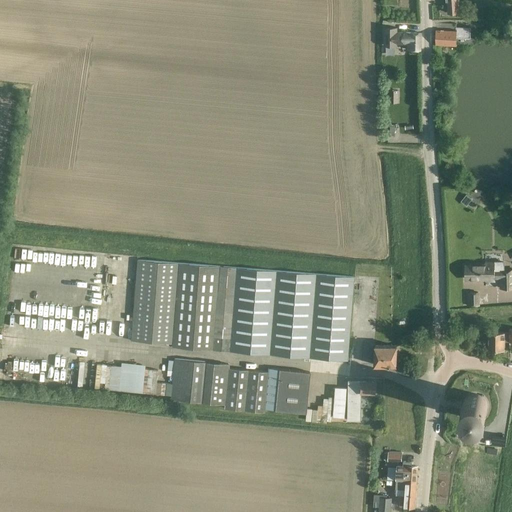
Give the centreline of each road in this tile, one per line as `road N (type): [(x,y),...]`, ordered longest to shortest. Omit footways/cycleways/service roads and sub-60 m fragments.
road 1 (tertiary): [(451,363),(442,338),(423,0)]
road 2 (unknown): [(433,405),(375,374),(101,351)]
road 3 (tertiary): [(422,511),(433,405),(451,363)]
